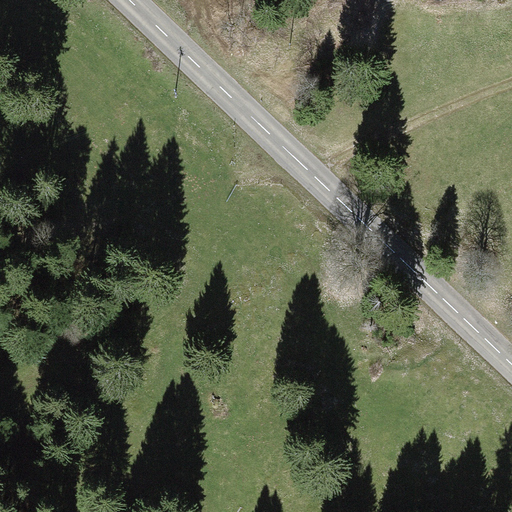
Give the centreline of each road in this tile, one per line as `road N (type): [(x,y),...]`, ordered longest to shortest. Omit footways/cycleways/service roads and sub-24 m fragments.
road 1 (tertiary): [(130,0),(511,365)]
road 2 (track): [(311,172),(511,91)]
